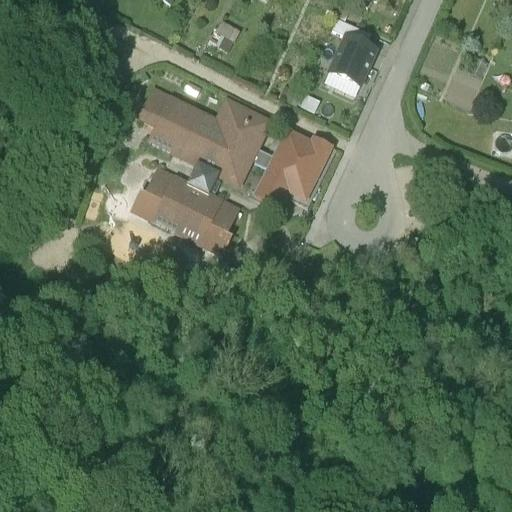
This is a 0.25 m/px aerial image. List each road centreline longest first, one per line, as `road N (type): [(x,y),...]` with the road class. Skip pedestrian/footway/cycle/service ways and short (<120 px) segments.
road 1 (unclassified): [(376,140),(343,186),(347,209),(365,223),(386,219),(395,202),(393,177)]
road 2 (unclassified): [(429,0),(376,140)]
